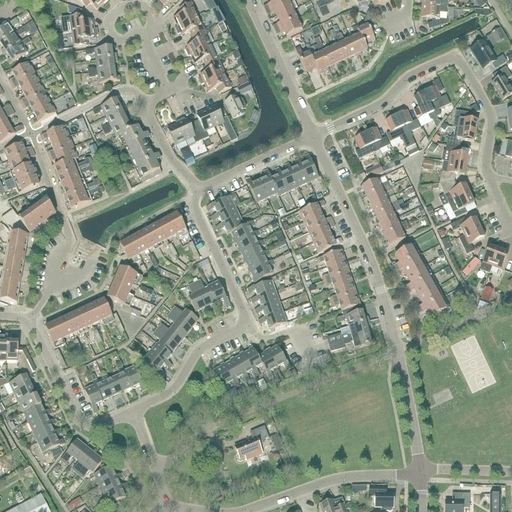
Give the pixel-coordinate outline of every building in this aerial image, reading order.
[(96,11),(103,4),(99,0),(77,0),(86,8),(90,4),(96,11)] [(264,12),(288,1),(286,0),(268,0),(270,4),(262,8),(264,12)] [(390,2),(389,0),(370,0),(372,5),(370,6),(369,9),(367,8),(365,12),(367,13),(367,14),(371,16),(374,9),(390,2)] [(447,8),(448,4),(447,0),(421,0),(421,7),(440,8),(446,8),(447,8)] [(481,0),(479,2),(477,5),(479,9),(485,5),(482,0),(481,0)] [(277,18),(292,11),(288,1),(264,12),(266,17),(274,13),(277,18)] [(178,28),(198,18),(191,4),(179,10),(180,13),(179,13),(178,15),(179,16),(173,19),(178,28)] [(446,8),(440,8),(421,7),(421,19),(431,19),(431,23),(427,25),(428,30),(447,24),(448,20),(446,20),(446,8)] [(475,16),(486,18),(492,15),(489,11),(475,10),(475,16)] [(274,32),(297,21),(292,11),(277,18),(279,24),(271,27),(274,32)] [(26,12),(15,19),(17,23),(28,16),(26,12)] [(72,33),(94,30),(93,21),(84,22),(83,16),(69,18),(72,33)] [(367,25),(370,19),(365,17),(362,25),(363,27),(357,30),(364,46),(365,46),(374,41),(367,25)] [(192,38),(205,32),(198,18),(178,28),(175,29),(177,36),(181,34),(182,37),(190,33),(192,38)] [(0,43),(14,34),(10,28),(12,26),(13,27),(18,24),(17,23),(15,19),(0,29),(0,43)] [(286,38),(301,31),(297,21),(274,32),(276,37),(283,33),(286,38)] [(223,24),(218,27),(221,34),(226,31),(223,24)] [(19,36),(24,33),(29,30),(27,26),(22,29),(14,34),(0,43),(0,44),(4,50),(0,52),(3,56),(6,54),(6,53),(20,44),(20,43),(16,37),(19,36)] [(317,27),(310,30),(314,37),(321,34),(317,27)] [(357,30),(356,27),(352,29),(355,36),(349,39),(357,57),(359,56),(359,54),(367,50),(365,46),(364,46),(357,30)] [(97,30),(94,30),(72,33),(74,49),(88,47),(87,41),(96,40),(95,37),(98,37),(97,30)] [(498,43),(505,39),(500,30),(493,35),(498,43)] [(188,58),(191,56),(211,46),(205,32),(192,38),(195,44),(187,47),(188,50),(185,51),(188,58)] [(357,57),(349,39),(344,42),(340,34),(336,36),(347,60),(354,56),(356,58),(357,57)] [(57,51),(63,50),(61,35),(56,35),(55,36),(57,51)] [(340,63),(347,60),(336,36),(332,38),(336,45),(329,48),(338,66),(340,65),(340,63)] [(6,53),(6,54),(10,59),(7,62),(9,65),(27,54),(22,47),(25,45),(25,46),(31,43),(28,38),(20,43),(20,44),(6,53)] [(338,66),(329,48),(324,51),(320,43),(317,45),(327,68),(334,65),(336,67),(338,66)] [(495,70),(506,63),(503,57),(496,61),(484,43),(471,51),(483,70),(492,64),(495,70)] [(320,71),(327,68),(317,45),(313,47),(316,54),(310,57),(316,68),(315,68),(318,75),(320,74),(320,71)] [(206,67),(218,61),(211,46),(191,56),(195,65),(203,61),(206,67)] [(96,61),(116,59),(116,55),(112,55),(111,48),(85,52),(86,56),(92,56),(91,54),(95,54),(96,61)] [(310,57),(308,52),(302,55),(299,48),(294,50),(305,73),(315,68),(316,68),(310,57)] [(28,60),(31,67),(41,62),(38,55),(28,60)] [(88,74),(114,71),(113,64),(117,64),(116,59),(96,61),(97,70),(94,70),(93,69),(87,70),(88,74)] [(204,85),(225,75),(218,61),(206,67),(208,72),(200,76),(201,78),(199,79),(199,80),(201,86),(204,85)] [(34,73),(29,64),(28,63),(11,72),(14,78),(8,81),(10,86),(34,73)] [(501,101),(511,94),(511,92),(505,81),(511,78),(505,68),(492,77),(495,82),(491,84),(501,101)] [(114,71),(88,74),(89,79),(95,79),(94,77),(98,77),(99,84),(119,82),(119,77),(115,78),(114,71)] [(21,93),(39,83),(34,73),(10,86),(12,91),(19,87),(21,93)] [(225,75),(204,85),(208,93),(216,90),(219,95),(231,89),(225,75)] [(248,84),(245,79),(238,82),(241,87),(248,84)] [(424,93),(436,118),(441,116),(438,111),(450,105),(446,97),(440,99),(438,94),(443,92),(438,81),(433,83),(435,88),(424,93)] [(21,106),(44,94),(39,83),(21,93),(25,99),(18,102),(21,106)] [(249,84),(237,90),(240,96),(252,91),(249,84)] [(437,121),(436,118),(424,93),(413,98),(419,110),(414,112),(418,121),(428,116),(430,121),(432,122),(436,130),(438,128),(441,123),(437,121)] [(32,113),(49,104),(44,94),(21,106),(23,111),(29,108),(32,113)] [(235,98),(225,103),(233,120),(243,115),(242,112),(245,110),(246,108),(243,100),(240,100),(237,101),(235,98)] [(119,106),(116,100),(92,112),(94,116),(100,114),(99,113),(102,111),(105,118),(124,109),(122,105),(119,106)] [(29,122),(31,126),(55,114),(49,104),(32,113),(35,119),(29,122)] [(471,114),(480,113),(476,105),(469,109),(471,114)] [(0,116),(12,110),(9,106),(1,111),(0,109),(0,116)] [(227,117),(222,120),(217,107),(206,112),(214,128),(224,123),(226,127),(225,128),(227,132),(233,129),(227,117)] [(102,132),(126,120),(123,114),(126,113),(124,109),(105,118),(109,125),(106,126),(105,125),(100,128),(102,132)] [(6,120),(14,115),(15,115),(12,110),(0,116),(0,129),(8,125),(6,120)] [(477,123),(469,121),(470,114),(455,111),(453,129),(455,129),(476,133),(477,123)] [(206,132),(214,128),(206,112),(196,117),(199,122),(194,125),(202,141),(209,138),(206,132)] [(413,137),(411,133),(420,129),(416,121),(412,123),(406,112),(396,117),(413,155),(418,152),(417,149),(412,139),(413,137)] [(409,157),(413,155),(396,117),(385,122),(390,133),(386,135),(389,143),(399,139),(401,142),(403,143),(407,153),(409,157)] [(187,121),(185,122),(184,119),(176,123),(178,126),(185,142),(193,138),(196,144),(202,141),(194,125),(190,127),(187,121)] [(115,139),(119,137),(137,127),(136,124),(129,127),(126,120),(102,132),(104,137),(110,134),(109,133),(112,132),(115,139)] [(81,124),(75,126),(79,138),(85,137),(81,124)] [(0,143),(23,131),(20,126),(12,131),(8,125),(0,129),(0,143)] [(175,146),(185,142),(178,126),(167,130),(175,146)] [(51,145),(69,138),(64,127),(40,137),(41,142),(48,139),(51,145)] [(141,135),(140,133),(137,127),(119,137),(124,147),(148,135),(147,133),(141,135)] [(382,157),(379,151),(389,146),(385,139),(381,141),(376,129),(365,134),(374,153),(377,159),(382,157)] [(474,143),(476,133),(455,129),(453,137),(451,137),(450,139),(448,138),(447,145),(459,148),(461,141),(474,143)] [(359,161),(374,153),(365,134),(354,139),(360,151),(355,153),(359,161)] [(144,141),(150,138),(148,135),(124,147),(129,158),(148,149),(144,141)] [(48,158),(73,148),(69,138),(51,145),(53,151),(47,154),(48,158)] [(32,152),(31,149),(30,148),(24,150),(21,144),(3,152),(8,162),(32,152)] [(432,154),(436,148),(432,145),(428,151),(432,154)] [(458,155),(459,148),(447,145),(445,152),(443,151),(441,162),(449,163),(449,164),(466,167),(468,156),(458,155)] [(97,153),(94,146),(89,148),(92,155),(97,153)] [(75,160),(75,161),(77,160),(73,148),(48,158),(50,163),(57,160),(59,166),(75,160)] [(159,157),(157,154),(152,157),(148,149),(129,158),(135,169),(159,157)] [(28,160),(34,157),(32,152),(8,162),(12,173),(30,165),(28,160)] [(184,159),(187,166),(194,163),(191,156),(184,159)] [(300,167),(308,184),(319,179),(311,162),(312,162),(309,156),(304,158),(307,164),(301,166),(300,167)] [(155,163),(160,160),(159,157),(135,169),(142,183),(161,174),(155,163)] [(58,179),(93,165),(90,159),(84,161),(85,163),(77,166),(75,161),(75,160),(59,166),(56,167),(59,174),(56,175),(58,179)] [(300,167),(301,166),(299,160),(294,163),(297,169),(292,171),(290,171),(298,189),(308,184),(300,167)] [(389,165),(391,170),(400,166),(397,161),(389,165)] [(423,161),(422,171),(432,172),(433,162),(423,161)] [(464,177),(466,167),(449,164),(447,174),(442,173),(439,185),(454,183),(455,175),(464,177)] [(5,188),(34,176),(30,165),(12,173),(9,174),(12,180),(4,183),(5,188)] [(65,189),(83,181),(81,175),(89,172),(89,174),(95,172),(93,165),(58,179),(60,183),(62,182),(65,189)] [(290,171),(292,171),(289,165),(284,167),(287,173),(281,176),(280,176),(288,193),(298,189),(290,171)] [(383,173),(381,169),(379,165),(370,170),(371,172),(366,175),(369,180),(383,173)] [(280,176),(281,176),(279,170),(274,172),(277,178),(271,180),(270,181),(277,195),(278,198),(288,193),(280,176)] [(270,181),(271,180),(270,178),(267,171),(263,173),(266,179),(259,182),(267,200),(277,195),(270,181)] [(360,184),(366,180),(363,175),(357,178),(360,184)] [(18,196),(36,188),(33,181),(36,180),(34,176),(5,188),(6,188),(2,190),(0,190),(0,196),(4,195),(4,194),(16,190),(18,196)] [(67,200),(101,186),(98,180),(93,182),(93,184),(85,187),(83,181),(65,189),(67,195),(65,196),(67,200)] [(259,182),(252,185),(250,180),(245,181),(248,188),(249,187),(257,204),(267,200),(259,182)] [(366,198),(389,187),(387,183),(380,186),(377,181),(360,189),(361,191),(363,191),(366,198)] [(470,195),(465,186),(457,190),(454,183),(439,185),(444,196),(449,205),(470,195)] [(71,203),(73,210),(91,202),(89,196),(97,193),(98,195),(103,192),(101,186),(67,200),(68,204),(71,203)] [(369,209),(386,200),(384,195),(391,191),(389,187),(366,198),(369,205),(368,207),(369,209)] [(414,195),(412,189),(406,192),(409,197),(414,195)] [(445,221),(450,218),(439,195),(434,197),(445,221)] [(467,214),(465,209),(474,205),(470,195),(449,205),(453,214),(456,219),(467,214)] [(35,206),(46,222),(56,215),(50,208),(53,206),(47,197),(35,206)] [(386,200),(369,209),(370,210),(372,210),(375,218),(398,207),(396,203),(394,197),(386,200)] [(218,217),(235,208),(230,198),(213,206),(212,205),(206,209),(208,213),(214,210),(217,215),(218,217)] [(318,210),(325,207),(323,202),(299,213),(304,223),(321,215),(318,210)] [(38,228),(46,222),(35,206),(26,212),(38,228)] [(400,211),(398,207),(375,218),(379,225),(378,227),(378,228),(396,220),(393,214),(400,211)] [(223,226),(240,218),(235,208),(218,217),(217,215),(211,218),(213,223),(219,219),(222,225),(223,226)] [(17,218),(18,218),(13,211),(2,219),(5,224),(3,226),(9,234),(29,238),(29,235),(17,218)] [(29,235),(38,228),(26,212),(18,218),(17,218),(29,235)] [(178,241),(179,241),(189,236),(177,215),(167,220),(176,236),(178,241)] [(332,223),(330,219),(324,222),(321,215),(304,223),(309,234),(332,223)] [(231,235),(245,227),(240,218),(223,226),(222,225),(216,228),(218,233),(224,230),(227,236),(231,235)] [(476,220),(466,224),(464,219),(450,226),(453,232),(460,229),(464,237),(480,229),(476,220)] [(167,241),(176,236),(167,220),(158,225),(167,241)] [(384,237),(407,226),(405,222),(398,226),(396,220),(378,228),(379,230),(381,230),(384,237)] [(253,235),(253,234),(250,229),(255,226),(254,222),(247,225),(248,226),(245,227),(231,235),(233,241),(232,241),(234,245),(235,244),(253,235)] [(273,231),(278,228),(276,223),(270,226),(273,231)] [(328,231),(334,228),(332,223),(309,234),(313,244),(330,236),(328,231)] [(161,244),(167,241),(158,225),(148,230),(159,250),(163,247),(161,244)] [(405,240),(402,234),(409,231),(407,226),(384,237),(387,244),(387,246),(388,248),(405,240)] [(474,253),(470,245),(485,239),(480,229),(464,237),(459,239),(467,256),(474,253)] [(155,252),(159,250),(148,230),(139,235),(148,252),(153,249),(155,252)] [(258,245),(258,244),(255,239),(260,236),(258,232),(253,234),(253,235),(235,244),(238,250),(237,251),(239,254),(240,254),(258,245)] [(27,249),(29,238),(9,234),(7,246),(27,249)] [(139,257),(148,252),(139,235),(129,241),(139,257)] [(342,244),(340,239),(333,242),(330,236),(313,244),(318,255),(342,244)] [(141,262),(139,257),(129,241),(120,246),(125,256),(121,258),(127,269),(141,262)] [(263,255),(263,254),(260,249),(265,246),(263,242),(258,244),(258,245),(240,254),(243,260),(242,261),(244,265),(245,264),(263,255)] [(189,245),(196,263),(200,261),(192,243),(189,245)] [(226,255),(233,250),(228,243),(221,249),(226,255)] [(395,270),(418,257),(411,243),(394,252),(396,255),(395,256),(399,264),(393,267),(395,270)] [(25,260),(27,249),(7,246),(5,257),(25,260)] [(490,274),(492,267),(498,251),(489,247),(480,270),(490,274)] [(498,251),(492,267),(502,271),(508,254),(498,251)] [(268,265),(267,264),(265,259),(270,256),(268,252),(263,254),(263,255),(245,264),(248,270),(247,270),(249,274),(250,274),(268,265)] [(327,269),(345,262),(341,252),(316,260),(318,265),(325,263),(327,269)] [(23,272),(25,260),(5,257),(3,268),(23,272)] [(406,278),(424,268),(418,257),(395,270),(397,273),(402,270),(406,278)] [(461,272),(466,277),(480,263),(473,259),(461,272)] [(254,284),(268,277),(273,275),(270,269),(275,266),(273,261),(267,264),(268,265),(250,274),(253,280),(252,281),(254,284)] [(324,283),(349,274),(345,262),(327,269),(329,275),(322,277),(324,283)] [(21,283),(23,272),(3,268),(1,279),(21,283)] [(407,291),(430,278),(424,268),(406,278),(410,285),(405,288),(407,291)] [(448,268),(443,271),(446,277),(451,274),(448,268)] [(138,289),(143,279),(120,269),(116,279),(133,287),(138,289)] [(334,291),(353,284),(349,274),(324,283),(326,287),(332,285),(334,291)] [(418,299),(436,289),(430,278),(407,291),(408,294),(413,291),(418,299)] [(0,290),(19,294),(21,283),(1,279),(0,286),(0,290)] [(129,296),(133,287),(116,279),(112,289),(129,296)] [(215,304),(208,289),(204,291),(200,282),(198,283),(195,284),(194,284),(205,308),(215,304)] [(257,300),(275,293),(272,284),(271,282),(254,289),(253,288),(247,290),(248,295),(255,293),(257,298),(257,300)] [(225,307),(229,305),(227,300),(226,300),(217,283),(207,287),(208,289),(215,304),(216,305),(223,302),(225,307)] [(195,313),(205,308),(194,284),(188,287),(192,297),(188,299),(195,313)] [(331,304),(356,296),(353,284),(334,291),(336,297),(330,299),(331,304)] [(134,298),(129,296),(112,289),(107,299),(124,306),(122,311),(139,318),(141,314),(130,309),(134,298)] [(418,312),(441,299),(436,289),(418,299),(422,306),(416,309),(418,312)] [(481,300),(489,303),(493,291),(485,289),(484,291),(481,300)] [(0,305),(7,307),(8,304),(17,306),(19,294),(0,290),(0,305)] [(261,310),(279,304),(275,293),(257,300),(257,298),(250,301),(252,305),(258,303),(261,309),(261,310)] [(342,312),(356,307),(360,306),(356,296),(331,304),(333,308),(340,306),(342,312)] [(450,309),(448,310),(441,299),(418,312),(420,315),(425,312),(430,320),(432,319),(434,322),(447,315),(452,312),(450,309)] [(112,317),(111,314),(104,301),(94,305),(102,323),(104,328),(115,323),(120,334),(124,332),(116,315),(112,317)] [(265,320),(283,314),(279,304),(261,310),(261,309),(254,311),(256,316),(262,313),(264,319),(265,320)] [(92,327),(102,323),(94,305),(84,310),(92,327)] [(363,312),(359,313),(356,307),(342,312),(343,317),(337,319),(338,324),(344,323),(343,322),(347,321),(349,328),(369,323),(368,319),(364,319),(363,312)] [(198,322),(190,315),(186,312),(183,315),(175,308),(171,314),(191,330),(198,322)] [(87,330),(92,327),(84,310),(75,315),(84,335),(88,333),(87,330)] [(184,339),(191,330),(171,314),(167,319),(174,325),(172,328),(184,339)] [(268,331),(286,324),(283,314),(265,320),(264,319),(258,321),(259,326),(266,324),(268,331)] [(80,337),(84,335),(75,315),(65,319),(73,336),(78,333),(80,337)] [(63,341),(73,336),(65,319),(55,324),(63,341)] [(343,341),(369,334),(367,328),(370,327),(369,323),(349,328),(350,335),(347,336),(347,335),(341,336),(343,341)] [(65,346),(63,341),(55,324),(45,328),(55,350),(65,346)] [(184,339),(172,328),(169,332),(161,326),(157,331),(177,347),(184,339)] [(170,356),(170,355),(177,347),(157,331),(153,336),(161,342),(158,345),(158,346),(170,356)] [(369,334),(343,341),(344,346),(350,345),(349,343),(352,343),(354,350),(374,345),(373,341),(370,341),(369,334)] [(17,363),(18,350),(18,343),(12,343),(12,335),(7,335),(8,335),(7,356),(6,356),(6,362),(17,363)] [(328,346),(343,341),(341,336),(341,335),(327,339),(328,346)] [(283,350),(293,345),(291,341),(281,345),(283,350)] [(343,341),(328,346),(330,353),(345,349),(344,346),(343,341)] [(158,346),(158,345),(157,344),(150,353),(165,366),(164,366),(169,371),(172,367),(167,363),(172,357),(170,355),(170,356),(158,346)] [(266,352),(277,369),(283,366),(286,371),(290,369),(287,363),(286,364),(277,347),(270,351),(270,350),(266,352)] [(258,359),(258,358),(252,348),(249,350),(250,352),(244,355),(243,355),(253,372),(251,373),(254,378),(259,376),(256,370),(262,367),(258,359)] [(19,366),(29,361),(30,361),(25,350),(18,350),(17,363),(19,366)] [(62,370),(66,368),(58,351),(54,353),(62,370)] [(270,373),(277,369),(266,352),(263,354),(264,355),(258,358),(258,359),(262,367),(266,375),(265,375),(269,382),(273,379),(270,373)] [(160,371),(164,366),(165,366),(150,353),(143,362),(157,374),(157,375),(162,379),(165,376),(160,371)] [(243,355),(244,355),(243,353),(239,356),(240,357),(234,360),(234,361),(243,378),(242,378),(245,384),(249,381),(246,376),(251,373),(253,372),(243,355)] [(93,367),(100,364),(98,358),(91,361),(93,367)] [(234,361),(234,360),(233,359),(230,361),(231,363),(224,366),(234,383),(232,384),(235,389),(240,387),(237,381),(242,378),(243,378),(234,361)] [(20,372),(31,367),(29,361),(19,366),(17,366),(20,372)] [(224,366),(223,364),(220,366),(221,368),(214,372),(223,388),(223,389),(226,395),(230,392),(227,387),(232,384),(234,383),(224,366)] [(26,377),(32,374),(34,373),(31,367),(20,372),(23,379),(26,377)] [(124,373),(122,368),(118,370),(120,375),(114,378),(122,394),(131,389),(124,373)] [(124,373),(131,389),(132,390),(139,387),(141,392),(146,391),(143,385),(142,385),(134,368),(124,373)] [(31,387),(28,382),(34,379),(32,374),(26,377),(23,379),(9,385),(13,395),(31,387)] [(122,394),(114,378),(109,380),(106,375),(102,378),(104,383),(105,382),(112,398),(122,394)] [(105,382),(104,383),(99,385),(97,380),(96,380),(93,382),(92,382),(94,387),(95,387),(103,403),(112,398),(105,382)] [(267,388),(262,381),(258,383),(262,391),(267,388)] [(18,405),(19,405),(41,395),(39,390),(33,393),(31,387),(13,395),(18,405)] [(103,404),(103,403),(95,387),(94,387),(84,392),(92,409),(91,409),(94,415),(99,413),(96,407),(103,404)] [(23,415),(41,407),(38,401),(44,399),(42,394),(41,395),(19,405),(23,415)] [(45,417),(46,418),(52,415),(50,411),(44,414),(41,407),(23,415),(28,425),(45,417)] [(48,424),(46,418),(45,417),(28,425),(33,435),(50,427),(50,428),(56,425),(54,421),(48,424)] [(268,417),(262,420),(265,427),(271,425),(268,417)] [(53,433),(50,428),(50,427),(33,435),(37,445),(54,437),(55,438),(61,435),(59,430),(53,433)] [(237,462),(240,463),(243,462),(244,459),(245,459),(247,461),(262,455),(258,443),(268,439),(264,428),(250,434),(253,440),(235,448),(237,455),(236,459),(237,462)] [(57,443),(55,438),(54,437),(37,445),(42,455),(51,451),(54,458),(63,454),(60,448),(66,445),(64,440),(57,443)] [(75,461),(85,448),(77,441),(60,462),(65,466),(72,458),(75,461)] [(77,476),(94,455),(85,448),(75,461),(79,463),(72,472),(77,476)] [(63,454),(54,458),(56,463),(63,454)] [(94,455),(77,476),(80,478),(81,479),(82,480),(89,472),(93,475),(103,462),(94,455)] [(116,479),(116,478),(113,472),(119,469),(117,465),(110,468),(111,469),(94,477),(99,487),(116,479)] [(121,489),(120,488),(118,482),(123,479),(121,475),(116,478),(116,479),(99,487),(103,497),(121,489)] [(62,488),(58,484),(54,488),(59,492),(62,488)] [(121,489),(103,497),(108,507),(115,504),(125,499),(122,492),(128,489),(126,485),(120,488),(121,489)] [(394,509),(394,495),(386,495),(387,489),(370,489),(369,498),(375,498),(375,509),(381,509),(381,511),(392,511),(393,511),(393,509),(394,509)] [(16,492),(9,496),(13,504),(20,500),(16,492)] [(50,511),(42,496),(11,511),(50,511)] [(470,510),(470,496),(453,496),(453,503),(446,503),(445,511),(462,511),(463,509),(470,510)] [(489,496),(489,511),(499,511),(500,496),(489,496)] [(73,502),(67,507),(70,511),(76,508),(78,506),(82,504),(79,499),(73,502)] [(90,504),(96,511),(99,511),(104,508),(96,499),(90,504)] [(346,511),(341,511),(336,511),(333,502),(320,506),(322,511),(346,511)]
